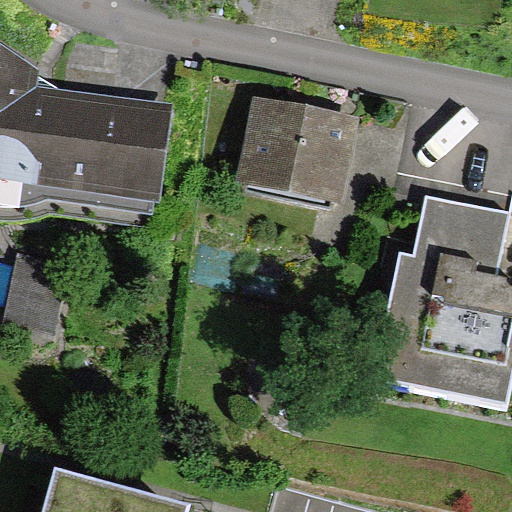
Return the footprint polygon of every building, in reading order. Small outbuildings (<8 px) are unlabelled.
[(0,183),(173,204),(184,106),(58,91),(0,46),(0,183)] [(367,119),(266,102),(252,184),(353,201),(367,119)] [(511,244),(511,213),(433,199),(400,379),(511,399),(511,278),(506,277),(511,244)] [(51,331),(66,284),(22,271),(8,318),(51,331)] [(200,511),(72,478),(63,511),(200,511)]
